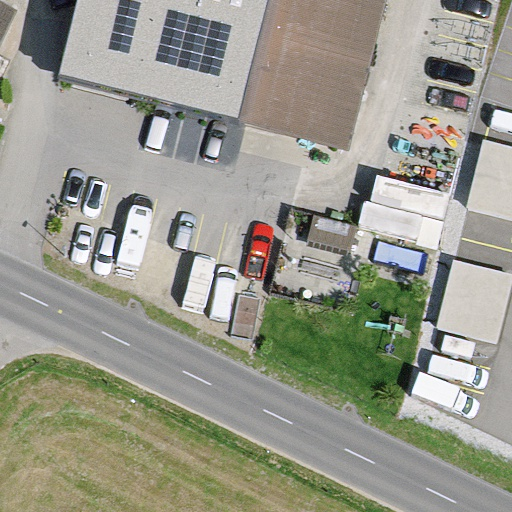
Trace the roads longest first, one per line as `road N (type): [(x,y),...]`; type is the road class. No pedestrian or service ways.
road 1 (secondary): [(0,283),(474,511)]
road 2 (unknown): [(42,111),(280,167),(380,151),(397,135),(418,84),(441,0)]
